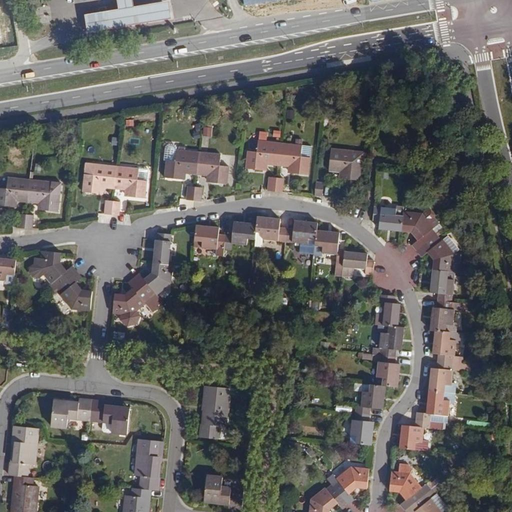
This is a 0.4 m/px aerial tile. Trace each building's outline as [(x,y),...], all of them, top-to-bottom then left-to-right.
[(168,1),(134,7),(133,0),(117,0),(119,8),(86,14),(89,30),(171,17),(168,1)] [(388,83),(381,82),(380,90),(388,91),(388,83)] [(212,136),(212,127),(203,126),(203,135),(212,136)] [(278,166),(281,142),(259,140),(258,152),(248,151),(246,168),(263,170),(264,164),(278,166)] [(312,145),(281,142),(278,166),(292,167),(291,173),(310,175),(312,145)] [(185,172),(198,174),(200,151),(179,149),(176,143),(171,143),(167,148),(165,158),(168,159),(166,176),(184,178),(185,172)] [(366,150),(332,147),(330,169),(343,170),(343,177),(361,179),(363,162),(365,162),(366,150)] [(223,153),(200,151),(198,174),(211,175),(211,182),(229,184),(230,166),(221,165),(223,153)] [(102,186),(116,188),(118,164),(96,162),(95,173),(85,172),(84,190),(101,192),(102,186)] [(140,167),(118,164),(116,188),(129,189),(129,195),(146,197),(148,179),(139,178),(140,167)] [(13,201),(27,202),(30,180),(8,177),(7,188),(0,187),(0,205),(12,207),(13,201)] [(268,192),(275,192),(277,179),(269,178),(268,192)] [(277,179),(275,192),(283,193),(285,180),(277,179)] [(61,183),(30,180),(27,202),(41,204),(40,210),(58,212),(61,183)] [(325,183),(317,182),(316,196),(324,196),(325,183)] [(188,200),(195,200),(197,186),(189,186),(188,200)] [(204,187),(197,186),(195,200),(203,201),(204,187)] [(105,213),(113,214),(114,201),(107,200),(105,213)] [(114,201),(113,214),(121,215),(122,201),(114,201)] [(404,212),(404,207),(397,207),(397,209),(375,207),(373,221),(381,222),(380,231),(402,233),(403,217),(404,212)] [(403,217),(402,233),(411,234),(417,241),(411,245),(417,252),(436,235),(432,230),(433,228),(421,214),(404,212),(403,217)] [(24,229),(26,215),(18,214),(16,228),(24,229)] [(34,216),(26,215),(24,229),(32,229),(34,216)] [(280,243),(287,244),(289,231),(281,230),(282,221),(259,219),(258,226),(257,240),(256,247),(263,248),(264,240),(279,242),(280,243)] [(257,240),(258,226),(235,223),(233,237),(227,237),(225,249),(232,250),(233,244),(247,246),(248,239),(257,240)] [(296,231),(289,231),(287,244),(294,244),(294,243),(317,246),(318,234),(319,225),(297,223),(296,231)] [(224,257),(225,249),(227,237),(219,236),(220,228),(196,226),(194,247),(217,249),(217,256),(224,257)] [(337,275),(343,275),(346,253),(346,251),(339,250),(341,237),(318,234),(317,246),(316,256),(324,257),(324,254),(339,256),(337,275)] [(433,271),(457,273),(459,274),(461,256),(455,255),(460,251),(448,237),(442,242),(436,235),(417,252),(422,258),(427,254),(434,261),(433,271)] [(156,243),(154,265),(169,266),(170,259),(177,259),(180,237),(166,236),(165,243),(156,243)] [(57,290),(76,273),(71,267),(66,271),(60,265),(61,254),(40,252),(40,259),(33,259),(32,265),(27,269),(26,275),(31,279),(38,279),(38,280),(43,276),(50,285),(52,284),(57,290)] [(346,253),(343,275),(354,276),(355,269),(366,270),(366,275),(374,276),(375,262),(368,262),(369,255),(346,253)] [(0,280),(7,281),(7,284),(16,285),(18,261),(13,261),(0,259),(0,280)] [(134,279),(157,309),(164,304),(158,297),(172,286),(174,267),(169,266),(154,265),(153,274),(145,280),(140,275),(134,279)] [(439,294),(438,303),(452,304),(453,296),(446,295),(447,288),(455,288),(457,273),(433,271),(431,294),(439,294)] [(93,292),(83,291),(76,284),(82,279),(76,273),(57,290),(62,296),(61,297),(72,311),(91,313),(93,292)] [(157,309),(134,279),(128,284),(132,290),(126,296),(115,295),(113,315),(122,316),(121,322),(128,327),(137,326),(141,318),(137,314),(145,307),(151,314),(157,309)] [(374,327),(377,327),(397,329),(399,307),(393,306),(393,299),(379,298),(379,304),(384,305),(383,316),(375,316),(374,327)] [(431,333),(437,333),(447,334),(453,335),(454,335),(459,335),(459,325),(455,325),(456,312),(464,312),(464,305),(452,304),(438,303),(438,310),(433,309),(431,333)] [(13,321),(14,309),(4,308),(3,320),(13,321)] [(399,329),(397,329),(377,327),(374,327),(370,327),(370,336),(374,336),(373,349),(375,349),(378,350),(378,355),(391,357),(392,351),(397,351),(399,329)] [(441,355),(440,361),(454,362),(465,363),(465,357),(457,356),(458,345),(462,346),(463,336),(460,335),(459,335),(454,335),(453,335),(447,334),(437,333),(435,355),(441,355)] [(391,357),(378,355),(370,355),(369,360),(374,361),(372,384),(381,384),(394,386),(396,363),(391,362),(391,357)] [(454,362),(440,361),(440,367),(434,367),(432,390),(454,392),(455,376),(448,376),(449,368),(454,368),(454,362)] [(378,407),(381,384),(372,384),(349,381),(349,387),(347,387),(347,390),(348,391),(351,391),(351,390),(358,390),(356,412),(368,413),(369,406),(378,407)] [(233,391),(207,388),(205,408),(210,409),(210,413),(207,413),(206,426),(203,426),(202,439),(220,441),(222,428),(228,429),(233,391)] [(419,418),(433,419),(434,413),(445,414),(446,406),(452,407),(454,392),(432,390),(430,412),(420,411),(419,418)] [(91,422),(93,401),(80,400),(79,403),(65,402),(64,403),(63,404),(62,405),(54,404),(52,427),(67,429),(68,419),(91,422)] [(93,401),(91,422),(106,424),(105,433),(113,433),(129,435),(131,413),(122,412),(122,409),(120,407),(107,406),(107,403),(93,401)] [(368,413),(356,412),(355,420),(352,420),(349,443),(370,445),(371,440),(373,422),(368,421),(368,413)] [(433,419),(419,418),(419,425),(406,424),(403,448),(418,450),(419,441),(426,442),(427,426),(433,426),(433,419)] [(17,480),(34,482),(34,478),(38,444),(32,443),(33,432),(16,431),(14,445),(18,446),(17,451),(15,451),(13,466),(12,466),(10,479),(17,480)] [(137,484),(137,492),(153,493),(160,494),(161,481),(159,481),(161,466),(159,466),(160,460),(164,460),(165,445),(147,444),(146,454),(140,453),(137,484)] [(401,504),(406,510),(426,494),(422,488),(423,487),(412,473),(413,469),(409,464),(400,464),(399,472),(391,471),(389,492),(401,493),(406,499),(401,504)] [(328,478),(332,483),(348,504),(354,499),(350,493),(357,487),(366,489),(368,468),(350,467),(337,478),(333,473),(328,478)] [(224,475),(208,474),(206,496),(216,497),(216,498),(216,500),(218,501),(230,502),(229,506),(243,507),(245,486),(223,484),(224,475)] [(34,482),(17,480),(14,502),(17,502),(16,507),(14,507),(12,511),(37,511),(40,489),(33,488),(34,482)] [(343,509),(348,504),(332,483),(326,488),(325,487),(310,499),(309,511),(329,511),(330,510),(338,503),(343,509)] [(426,494),(431,499),(438,494),(433,488),(426,494)] [(151,511),(153,493),(137,492),(137,499),(128,498),(127,511),(151,511)] [(426,494),(406,510),(407,511),(415,511),(416,511),(447,511),(452,508),(439,493),(438,494),(431,499),(426,494)]
